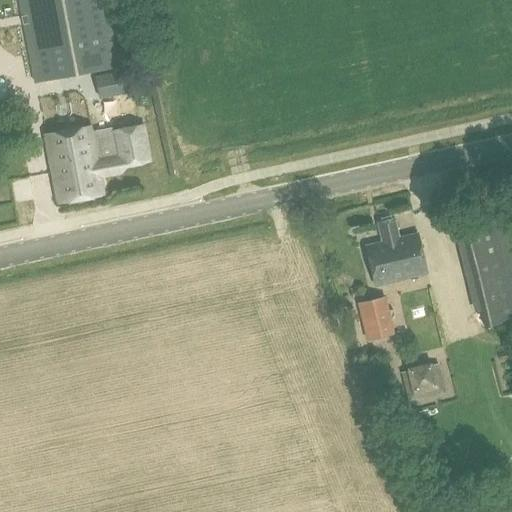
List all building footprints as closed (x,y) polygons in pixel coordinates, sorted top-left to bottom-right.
[(18,0),(34,82),(120,66),(107,0),(18,0)] [(128,71),(95,77),(99,98),(133,92),(128,71)] [(98,162),(94,162),(88,128),(46,136),(58,201),(103,193),(100,176),(122,171),(121,166),(149,161),(142,126),(105,133),(104,129),(92,131),(98,162)] [(367,245),(376,284),(427,272),(417,234),(399,238),(394,218),(379,222),(383,241),(367,245)] [(356,303),(365,339),(393,333),(383,296),(356,303)] [(511,320),(511,303),(481,311),(485,327),(511,320)] [(500,361),(511,358),(511,356),(511,350),(498,353),(500,361)] [(444,392),(437,362),(401,371),(408,401),(444,392)]
